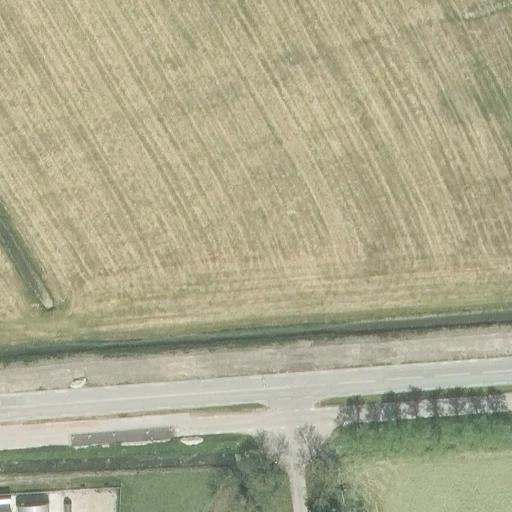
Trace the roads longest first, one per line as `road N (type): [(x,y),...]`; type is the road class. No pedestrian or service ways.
road 1 (unclassified): [(0,441),(511,402)]
road 2 (primary): [(0,406),(511,370)]
